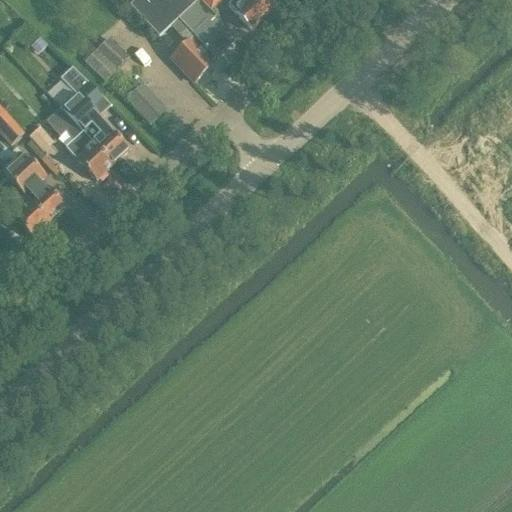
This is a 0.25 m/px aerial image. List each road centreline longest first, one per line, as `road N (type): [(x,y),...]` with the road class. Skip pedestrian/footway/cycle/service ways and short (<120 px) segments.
road 1 (tertiary): [(0,408),(267,160)]
road 2 (unclassified): [(46,281),(226,117)]
road 3 (tertiary): [(267,160),(442,0)]
road 4 (unclassified): [(226,117),(336,12)]
